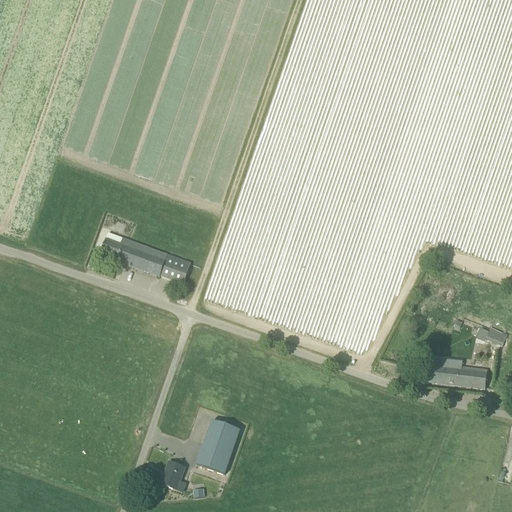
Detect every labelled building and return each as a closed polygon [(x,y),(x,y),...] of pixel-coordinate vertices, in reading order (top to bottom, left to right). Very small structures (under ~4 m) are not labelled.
[(160,279),(160,278),(168,257),(108,235),(106,241),(100,257),(160,279)] [(168,257),(160,278),(183,287),(191,265),(168,257)] [(502,348),(505,342),(507,336),(491,329),(485,342),(502,348)] [(425,384),(435,385),(485,391),(487,375),(470,373),(470,369),(461,368),(461,372),(450,370),(451,364),(442,363),(441,369),(427,368),(425,384)] [(240,433),(212,423),(196,467),(225,476),(240,433)] [(168,464),(161,486),(183,494),(186,485),(180,483),(184,470),(168,464)] [(204,499),(204,491),(193,492),(194,500),(204,499)]
